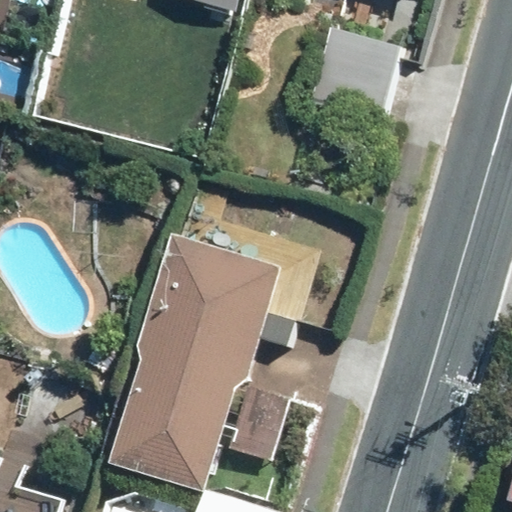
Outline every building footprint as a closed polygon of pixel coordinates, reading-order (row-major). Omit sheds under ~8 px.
[(109,78),(128,0),(67,0),(52,64),(109,78)] [(302,102),(383,124),(402,56),(321,34),(302,102)] [(233,388),(246,374),(257,336),(265,311),(279,266),(172,234),(139,343),(142,360),(108,460),(204,490),(233,388)] [(265,311),(257,336),(288,345),(296,321),(265,311)] [(292,400),(250,388),(231,450),(273,462),(292,400)] [(276,511),(204,490),(197,511),(276,511)]
